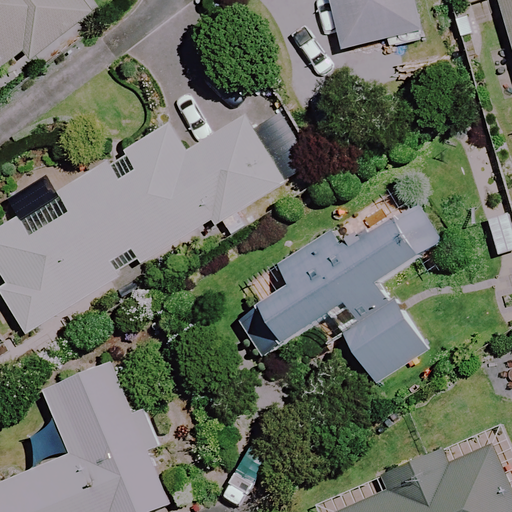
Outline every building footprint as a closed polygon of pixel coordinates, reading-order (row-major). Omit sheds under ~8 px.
[(0,0),(0,66),(22,50),(28,60),(94,11),(86,0),(0,0)] [(336,0),(347,51),(426,35),(418,0),(336,0)] [(221,221),(233,242),(269,220),(259,204),(290,186),(250,120),(191,156),(175,128),(70,191),(66,184),(19,212),(24,219),(0,233),(0,268),(10,284),(2,289),(29,335),(221,221)] [(337,234),(283,267),(296,289),(244,321),(268,360),(335,318),(378,387),(431,354),(389,284),(446,246),(420,207),(360,246),(348,253),(337,234)] [(33,445),(44,470),(0,489),(0,511),(164,511),(179,506),(119,366),(48,396),(63,432),(33,445)] [(511,511),(511,471),(494,431),(392,476),(398,491),(350,511),(511,511)]
